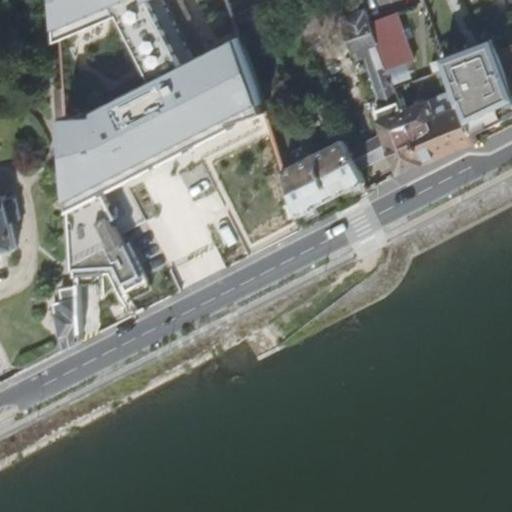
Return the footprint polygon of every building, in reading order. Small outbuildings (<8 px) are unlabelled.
[(275,2),(262,7),(266,17),(279,12),(275,2)] [(262,7),(234,17),(238,28),(266,17),(262,7)] [(400,175),(425,164),(406,111),(390,69),(373,21),(369,10),(346,18),(349,28),(347,29),(355,51),(357,51),(359,57),(367,55),(383,103),(376,106),(381,120),(380,121),(385,136),(375,141),(383,157),(392,152),(400,175)] [(383,18),(373,21),(390,69),(403,65),(395,45),(393,45),(383,18)] [(506,112),(511,109),(511,72),(504,51),(499,40),(447,60),(458,91),(472,129),(488,121),(490,124),(508,116),(506,112)] [(425,164),(477,144),(472,129),(458,91),(406,111),(425,164)] [(352,191),(367,184),(368,183),(360,168),(353,153),(347,143),(318,158),(336,198),(351,190),(352,191)] [(353,153),(360,168),(370,164),(362,148),(353,153)] [(336,198),(318,158),(287,173),(303,217),(306,215),(321,208),(320,206),(336,198)] [(0,253),(19,250),(12,221),(19,220),(15,205),(9,206),(7,196),(0,197),(0,253)] [(65,350),(83,341),(82,333),(79,287),(63,289),(66,301),(56,304),(65,350)]
